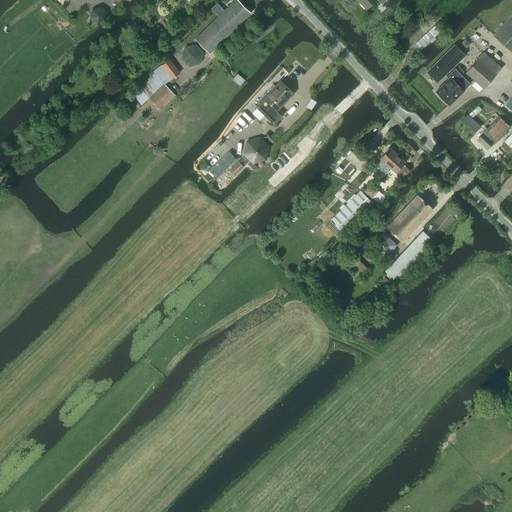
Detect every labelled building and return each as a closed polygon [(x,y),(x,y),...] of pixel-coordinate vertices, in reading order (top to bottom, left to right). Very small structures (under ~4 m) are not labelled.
[(250,13),(237,0),(234,0),(224,11),(217,4),(212,9),(219,16),(195,39),(209,53),(250,13)] [(357,0),(366,9),(375,0),(377,0),(381,4),(385,0),(357,0)] [(97,24),(105,20),(106,12),(100,5),(91,10),(90,18),(97,24)] [(511,51),(511,13),(493,35),(511,51)] [(160,41),(167,35),(157,25),(150,32),(160,41)] [(427,72),(437,82),(464,55),(454,45),(427,72)] [(483,89),(496,74),(501,69),(483,53),(466,73),(483,89)] [(170,59),(161,65),(171,79),(180,73),(170,59)] [(449,105),(464,91),(463,90),(469,84),(455,69),(446,77),(448,79),(436,91),(449,105)] [(240,86),(245,79),(237,74),(232,80),(240,86)] [(280,81),(256,107),(273,124),(282,114),(276,109),(292,92),(280,81)] [(163,83),(149,98),(162,110),(176,96),(164,84),(163,83)] [(133,111),(140,105),(136,101),(130,107),(133,111)] [(483,134),(478,140),(487,148),(496,138),(498,140),(510,126),(498,116),(487,129),(485,127),(481,132),(483,134)] [(248,143),(245,154),(246,154),(251,159),(254,161),(264,158),(267,147),(259,140),(248,143)] [(396,172),(397,175),(402,180),(410,171),(403,164),(405,162),(389,147),(379,159),(395,173),(396,172)] [(218,177),(236,159),(229,151),(211,169),(218,177)] [(238,161),(229,170),(234,175),(247,163),(250,160),(251,159),(246,154),(239,162),(238,161)] [(250,160),(247,163),(253,170),(258,167),(250,160)] [(381,203),(386,197),(379,191),(379,190),(371,183),(363,191),(371,198),(372,198),(381,206),(382,204),(381,203)] [(344,234),(373,204),(360,191),(330,220),(331,221),(325,226),(338,239),(344,233),(344,234)] [(402,241),(433,209),(417,195),(386,227),(402,241)] [(422,231),(384,270),(398,283),(429,250),(424,245),(430,239),(422,231)] [(384,259),(397,245),(383,232),(370,246),(384,259)] [(322,262),(329,257),(324,251),(318,256),(322,262)] [(348,263),(361,276),(368,269),(355,256),(348,263)] [(309,269),(320,261),(317,257),(307,265),(309,269)]
